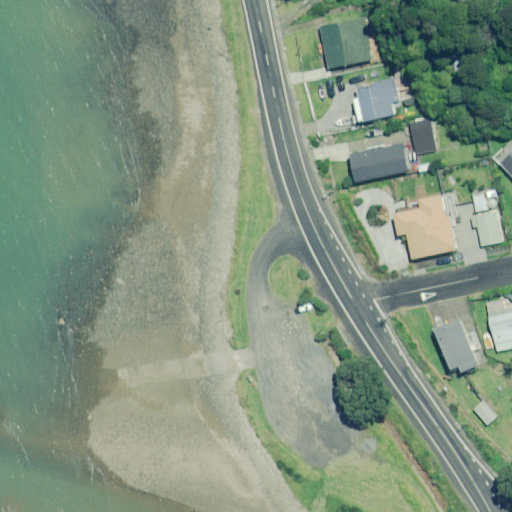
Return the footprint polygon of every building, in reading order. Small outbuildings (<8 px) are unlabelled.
[(374,59),(365,19),(325,28),(334,68),(374,59)] [(471,52),(458,52),(458,70),(470,71),(471,52)] [(418,76),(395,81),(359,88),(366,121),(395,115),(393,102),(399,101),(397,91),(420,87),(418,76)] [(437,150),(429,117),(409,121),(417,155),(437,150)] [(410,171),(404,144),(355,154),(361,181),(410,171)] [(511,153),(503,162),(511,171),(511,153)] [(500,206),(496,189),(474,194),(477,211),(500,206)] [(449,214),(445,195),(422,201),(424,208),(399,213),(404,234),(413,232),(418,258),(460,249),(452,214),(449,214)] [(504,242),(498,212),(477,216),(484,246),(504,242)] [(511,348),(511,307),(490,312),(498,351),(511,348)] [(468,335),(463,321),(439,330),(453,368),(461,365),(464,372),(482,366),(476,350),(483,348),(477,332),(468,335)] [(499,416),(485,401),(476,409),(489,425),(499,416)]
